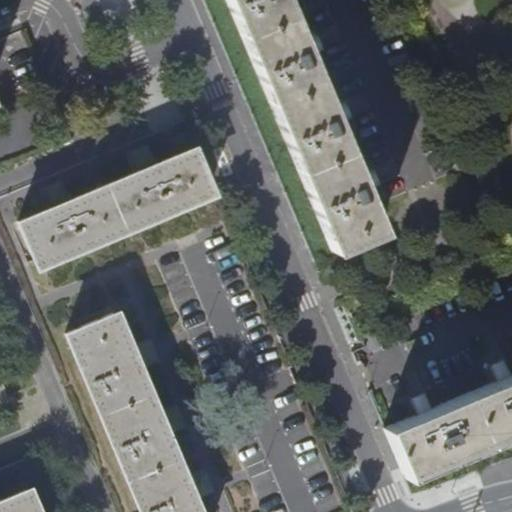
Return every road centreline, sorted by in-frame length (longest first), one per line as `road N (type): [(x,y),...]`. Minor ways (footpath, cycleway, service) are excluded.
road 1 (residential): [(193,37),(393,511)]
road 2 (residential): [(40,0),(58,13),(79,52),(104,66),(193,37)]
